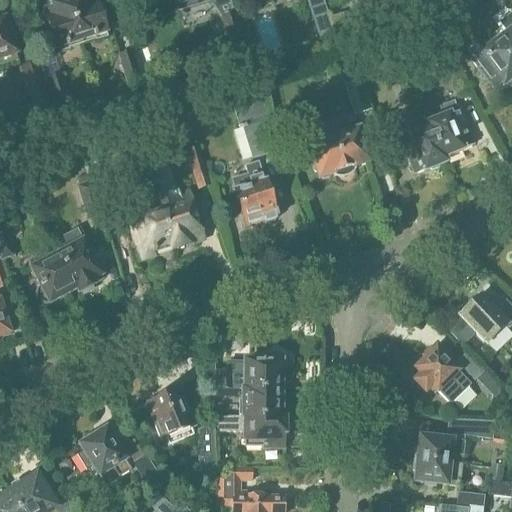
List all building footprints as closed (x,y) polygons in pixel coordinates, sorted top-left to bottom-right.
[(82,41),(69,1),(66,2),(64,0),(58,0),(55,1),(55,5),(44,9),(58,55),(70,51),(68,45),(82,41)] [(69,1),(82,41),(94,37),(96,43),(108,39),(95,0),(70,0),(71,0),(69,1)] [(173,0),(178,14),(210,3),(208,0),(173,0)] [(334,34),(329,19),(322,0),(305,0),(306,0),(318,39),(334,34)] [(411,0),(386,0),(390,13),(385,15),(390,30),(395,29),(396,30),(419,23),(411,0)] [(507,34),(495,43),(511,65),(511,13),(511,14),(499,24),(507,34)] [(239,32),(234,14),(220,19),(226,36),(238,32),(239,32)] [(329,19),(334,34),(338,46),(354,41),(352,36),(348,37),(342,15),(329,19)] [(0,71),(20,66),(7,21),(0,22),(0,71)] [(238,32),(226,36),(227,39),(239,73),(251,69),(238,32)] [(354,41),(338,46),(342,58),(358,52),(354,41)] [(508,86),(511,83),(511,65),(495,43),(483,53),(477,45),(469,52),(474,59),(473,60),(479,68),(477,70),(489,84),(490,83),(497,91),(506,84),(508,86)] [(448,50),(457,66),(466,61),(457,45),(448,50)] [(447,71),(457,66),(448,50),(438,55),(447,71)] [(140,81),(131,53),(117,57),(126,85),(140,81)] [(357,82),(350,58),(336,63),(343,86),(357,82)] [(54,109),(45,80),(40,63),(18,69),(34,117),(54,109)] [(59,76),(45,80),(54,109),(68,104),(59,76)] [(278,152),(261,98),(232,107),(239,131),(241,130),(251,160),(278,152)] [(428,124),(430,129),(442,158),(471,146),(454,103),(440,108),(444,118),(428,124)] [(358,131),(354,116),(321,126),(325,140),(308,145),(318,179),(369,164),(359,130),(358,131)] [(382,138),(392,134),(385,116),(375,120),(382,138)] [(442,158),(430,129),(415,135),(411,126),(398,131),(415,175),(444,163),(442,158)] [(197,191),(209,187),(196,149),(185,153),(197,191)] [(234,191),(233,192),(242,218),(240,219),(243,228),(255,224),(254,224),(263,221),(264,224),(275,221),(274,217),(275,217),(257,162),(243,167),(246,176),(231,181),(234,191)] [(101,213),(93,191),(90,182),(76,187),(85,218),(101,213)] [(182,187),(155,196),(159,209),(158,209),(171,247),(171,250),(201,240),(186,193),(184,193),(182,187)] [(93,191),(101,213),(103,222),(116,217),(106,188),(93,191)] [(153,253),(171,247),(158,209),(147,212),(145,206),(127,212),(143,261),(154,257),(153,253)] [(0,259),(0,260),(1,262),(14,258),(4,227),(0,228),(0,259)] [(58,257),(76,290),(78,295),(82,293),(83,295),(92,291),(91,288),(94,286),(93,284),(101,280),(88,254),(91,253),(85,242),(83,243),(76,231),(52,244),(59,256),(58,257)] [(29,265),(42,288),(41,289),(40,290),(38,292),(37,294),(37,295),(37,296),(37,298),(38,300),(39,302),(41,303),(43,304),(45,304),(47,304),(48,304),(50,303),(76,290),(58,257),(59,256),(52,244),(41,250),(45,257),(29,265)] [(0,290),(9,288),(1,262),(0,260),(0,290)] [(511,327),(511,309),(504,302),(493,312),(479,298),(471,305),(468,301),(458,312),(461,315),(459,317),(462,320),(476,334),(485,344),(503,327),(508,331),(511,327)] [(0,337),(10,334),(0,300),(0,337)] [(462,320),(448,334),(462,348),(476,334),(462,320)] [(471,385),(467,380),(436,350),(434,352),(429,350),(423,356),(426,360),(416,370),(422,376),(418,380),(418,385),(423,390),(428,390),(432,386),(451,405),(471,385)] [(485,371),(467,352),(457,363),(475,381),(485,371)] [(228,395),(227,388),(245,388),(245,391),(243,391),(285,392),(285,378),(287,378),(287,362),(279,362),(277,357),(264,357),(261,362),(245,362),(245,374),(227,375),(227,374),(215,375),(216,396),(228,395)] [(183,441),(195,436),(177,391),(149,403),(164,441),(165,440),(168,447),(183,441)] [(285,392),(243,391),(243,418),(285,418),(285,392)] [(285,418),(243,418),(215,418),(215,433),(245,433),(245,449),(285,449),(285,418)] [(494,428),(447,422),(446,435),(492,441),(494,428)] [(214,442),(213,428),(212,426),(212,425),(196,433),(197,461),(204,481),(215,475),(215,469),(214,442)] [(128,468),(129,467),(106,430),(80,445),(83,451),(77,455),(86,471),(93,467),(106,487),(130,472),(128,468)] [(417,460),(450,463),(451,454),(463,456),(464,442),(420,437),(417,460)] [(157,475),(145,456),(131,464),(143,483),(157,475)] [(450,463),(417,460),(415,482),(460,487),(462,464),(450,463)] [(217,509),(232,509),(232,511),(283,511),(284,499),(268,499),(268,497),(247,497),(247,493),(240,493),(240,481),(231,481),(231,470),(226,470),(217,478),(217,509)] [(252,481),(252,470),(231,470),(231,481),(240,481),(252,481)] [(11,493),(9,495),(19,511),(56,511),(36,478),(24,485),(17,482),(11,486),(11,493)] [(171,510),(181,502),(167,487),(158,495),(171,510)] [(19,511),(9,495),(6,496),(0,492),(0,511),(19,511)] [(458,495),(456,507),(468,509),(482,510),(483,498),(458,495)]
